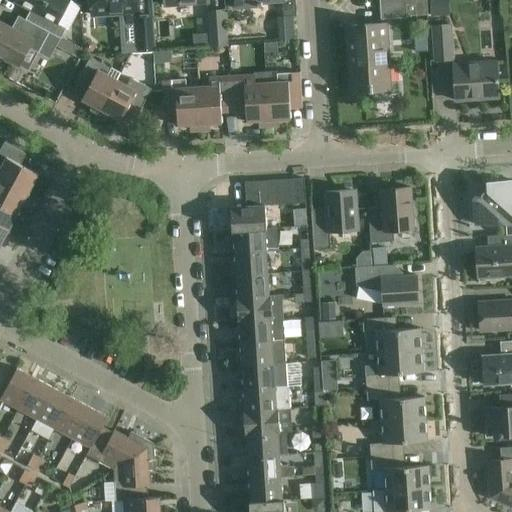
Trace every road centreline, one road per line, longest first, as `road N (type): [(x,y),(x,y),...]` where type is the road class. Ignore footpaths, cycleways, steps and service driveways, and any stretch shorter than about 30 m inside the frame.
road 1 (residential): [(169,417),(4,323),(4,308),(87,152)]
road 2 (residential): [(466,511),(441,153)]
road 3 (residential): [(192,404),(179,170)]
road 4 (residential): [(320,161),(309,0)]
road 5 (residential): [(179,170),(320,161)]
road 6 (residential): [(320,161),(441,153)]
